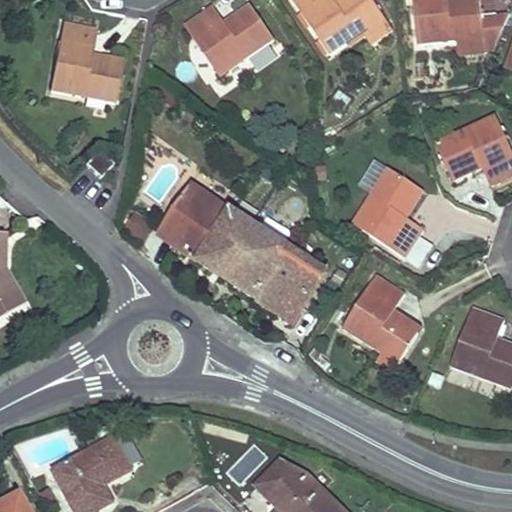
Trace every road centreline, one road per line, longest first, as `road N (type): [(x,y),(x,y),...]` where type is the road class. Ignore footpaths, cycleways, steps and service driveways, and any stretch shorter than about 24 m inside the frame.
road 1 (tertiary): [(288,397),(437,475),(511,491)]
road 2 (residential): [(119,259),(12,171),(0,152)]
